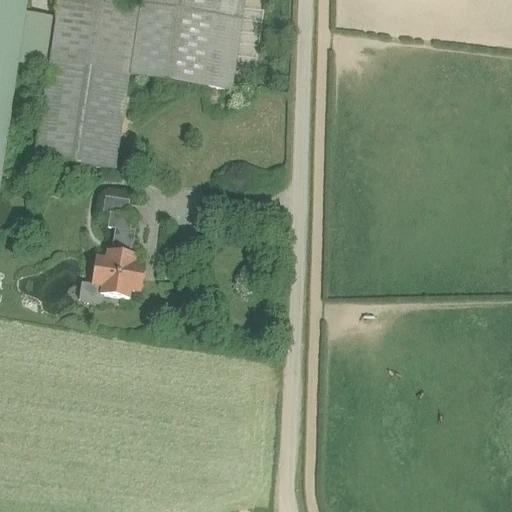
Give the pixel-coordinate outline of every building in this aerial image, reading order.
[(0,0),(0,183),(26,0),(0,0)] [(139,6),(97,0),(58,0),(35,161),(114,172),(128,77),(139,6)] [(139,0),(139,6),(128,77),(207,89),(220,0),(139,0)] [(220,0),(207,89),(231,93),(244,0),(220,0)] [(129,203),(105,199),(102,215),(109,216),(110,215),(127,217),(129,203)] [(127,217),(110,215),(109,216),(107,230),(115,231),(111,253),(106,252),(105,259),(95,258),(91,288),(101,289),(100,297),(129,301),(130,294),(140,295),(145,266),(135,264),(136,257),(129,256),(131,246),(133,246),(135,233),(130,232),(132,218),(127,217)]
